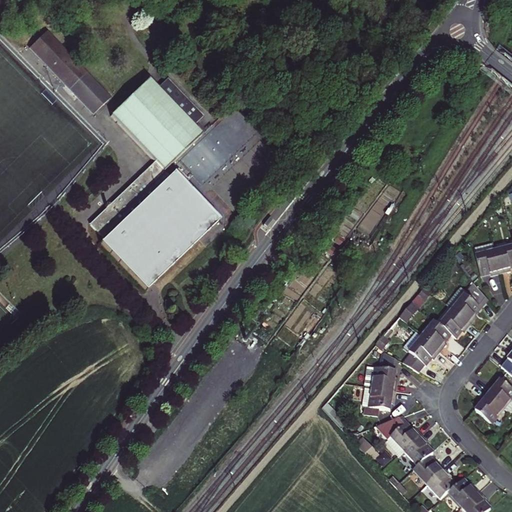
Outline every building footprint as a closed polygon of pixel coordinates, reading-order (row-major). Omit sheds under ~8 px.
[(112,96),(47,30),(29,49),(93,114),(112,96)] [(100,244),(145,291),(218,221),(173,174),(169,178),(163,172),(201,135),(193,127),(203,117),(167,80),(157,89),(148,80),(110,116),(155,162),(90,225),(104,240),(100,244)] [(511,269),(511,247),(495,252),(501,275),(511,272),(510,270),(511,269)] [(491,277),(501,275),(495,252),(476,257),(481,277),(487,276),(491,275),(491,277)] [(464,259),(459,255),(455,260),(459,264),(464,259)] [(449,280),(459,270),(453,264),(443,274),(449,280)] [(478,312),(487,301),(474,285),(452,311),(470,326),(476,318),(475,317),(478,312)] [(419,309),(431,294),(425,290),(413,304),(419,309)] [(412,305),(400,319),(406,324),(418,309),(412,305)] [(464,334),(470,326),(452,311),(439,327),(451,336),(455,340),(459,336),(462,332),(464,334)] [(447,340),(451,336),(439,327),(435,323),(422,338),(440,353),(446,345),(444,344),(447,340)] [(390,331),(376,347),(382,352),(390,343),(387,340),(393,333),(390,331)] [(433,361),(440,353),(422,338),(416,334),(403,349),(411,355),(403,365),(419,375),(427,365),(432,359),(433,361)] [(373,389),(396,393),(397,383),(395,383),(396,377),(398,362),(385,354),(383,371),(368,368),(365,388),(373,389)] [(511,356),(502,369),(511,377),(511,356)] [(493,388),(486,395),(504,410),(511,400),(511,390),(501,381),(497,387),(495,389),(493,388)] [(394,403),(396,393),(373,389),(373,390),(365,390),(362,408),(365,408),(364,416),(378,418),(379,411),(390,412),(391,407),(392,402),(394,403)] [(479,408),(475,412),(492,426),(504,410),(486,395),(480,403),(482,405),(479,408)] [(347,425),(337,415),(334,419),(343,428),(347,425)] [(415,430),(413,432),(411,429),(401,419),(377,428),(388,441),(391,439),(405,453),(422,438),(415,430)] [(428,445),(422,438),(405,453),(418,468),(429,458),(434,454),(429,449),(427,446),(428,445)] [(399,458),(405,453),(391,439),(388,441),(386,443),(399,458)] [(370,463),(378,456),(366,443),(358,450),(370,463)] [(434,463),(429,458),(418,468),(414,472),(427,487),(444,471),(438,464),(436,466),(434,463)] [(451,479),(444,471),(427,487),(441,502),(448,495),(456,487),(451,482),(450,480),(451,479)] [(396,489),(400,485),(396,480),(391,484),(396,489)] [(468,486),(464,481),(456,487),(448,495),(450,496),(462,509),(479,494),(472,486),(470,488),(468,486)] [(401,494),(405,490),(400,485),(396,489),(401,494)] [(486,501),(479,494),(462,509),(464,511),(488,511),(491,510),(487,505),(484,503),(486,501)] [(439,504),(440,506),(450,496),(448,495),(441,502),(439,504)]
